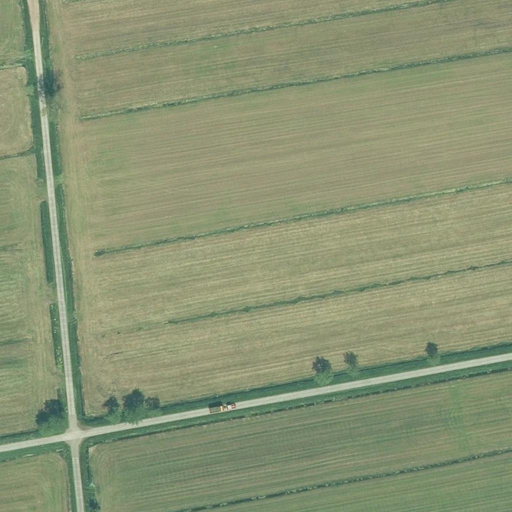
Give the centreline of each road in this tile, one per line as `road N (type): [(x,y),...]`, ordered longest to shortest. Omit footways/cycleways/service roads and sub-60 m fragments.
road 1 (unclassified): [(511,356),(73,435)]
road 2 (unclassified): [(73,435),(35,31)]
